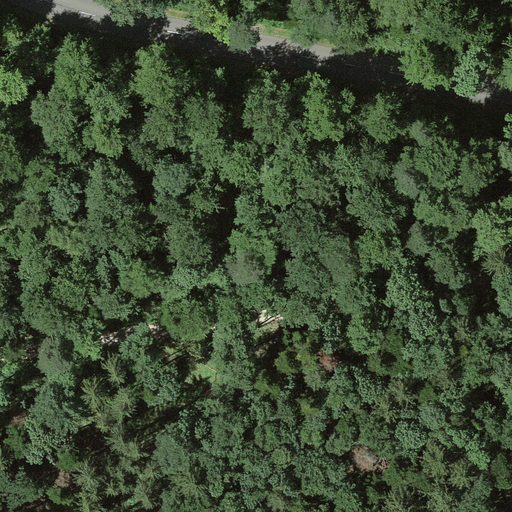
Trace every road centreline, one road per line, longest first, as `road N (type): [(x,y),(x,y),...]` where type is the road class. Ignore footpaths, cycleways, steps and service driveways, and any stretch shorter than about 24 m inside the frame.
road 1 (track): [(511,265),(418,296),(0,354)]
road 2 (tertiary): [(38,0),(511,96)]
